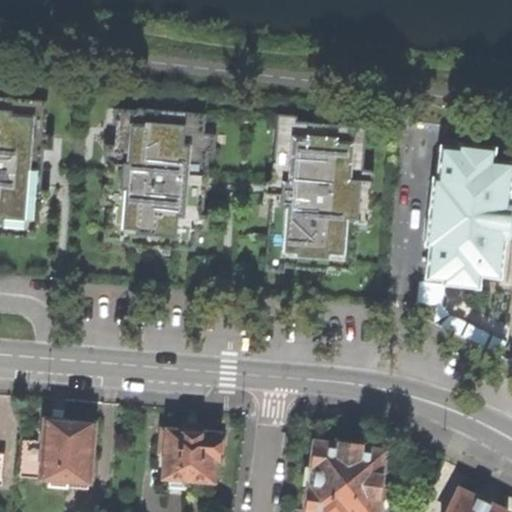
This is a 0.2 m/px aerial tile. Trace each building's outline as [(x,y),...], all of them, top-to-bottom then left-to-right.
[(45,103),(0,99),(0,241),(34,244),(36,211),(50,212),(52,188),(43,188),(45,161),(54,162),(56,134),(42,133),(45,103)] [(201,117),(111,111),(110,124),(116,124),(115,129),(114,150),(102,149),(101,163),(110,163),(108,193),(99,192),(98,209),(109,209),(107,232),(100,231),(99,249),(193,256),(195,237),(206,238),(207,217),(199,216),(202,179),(204,156),(212,156),(213,138),(200,137),(201,117)] [(294,133),(276,131),(272,184),(278,184),(278,188),(277,210),(269,209),(264,267),(333,272),(334,264),(351,265),(355,216),(347,215),(349,188),(357,190),(360,141),(345,138),(336,128),(297,124),(294,133)] [(495,143),(452,139),(451,145),(438,143),(434,177),(430,176),(423,246),(429,246),(426,278),(444,279),(444,284),(476,286),(478,274),(499,276),(511,169),(511,160),(493,159),(495,143)] [(71,417),(46,416),(42,474),(50,475),(49,484),(69,485),(69,477),(92,478),(95,419),(71,417)] [(182,428),(161,426),(160,450),(166,451),(164,474),(168,474),(168,483),(186,484),(187,476),(214,478),(216,459),(218,456),(219,450),(223,448),(223,437),(220,435),(220,429),(205,429),(204,427),(192,426),(182,425),(182,428)] [(308,509),(331,511),(394,511),(397,487),(381,484),(386,447),(364,445),(365,440),(340,437),(339,443),(317,439),(314,464),(314,465),(314,473),(313,483),(311,486),(308,509)] [(0,448),(0,476),(12,477),(14,449),(0,448)] [(488,499),(461,487),(448,511),(508,511),(509,509),(488,499)]
